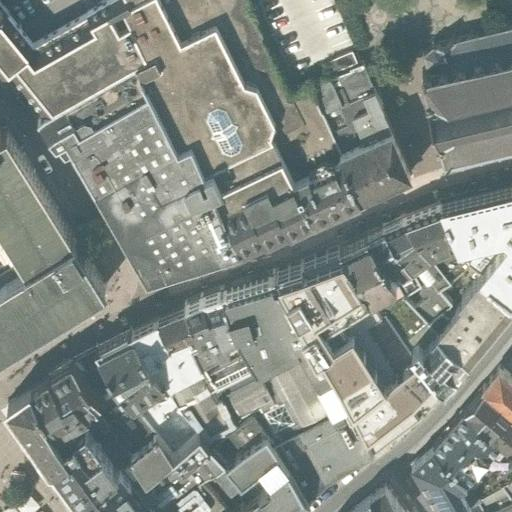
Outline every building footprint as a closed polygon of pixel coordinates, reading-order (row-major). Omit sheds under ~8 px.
[(239,244),(204,166),(192,135),(179,141),(136,58),(150,51),(132,16),(119,23),(106,0),(98,0),(33,39),(24,29),(7,9),(0,14),(0,69),(4,74),(11,68),(44,110),(38,114),(49,129),(65,150),(74,146),(140,265),(150,273),(161,271),(189,261),(239,244)] [(0,0),(7,9),(19,0),(0,0)] [(322,109),(310,84),(291,92),(273,57),(261,32),(263,31),(248,1),(249,0),(106,0),(119,23),(132,16),(150,51),(136,58),(179,141),(192,135),(204,166),(265,136),(268,137),(271,139),(273,141),(289,177),(342,154),(322,109)] [(256,0),(289,77),(330,60),(334,69),(356,59),(355,56),(352,49),(354,48),(335,2),(339,0),(256,0)] [(443,152),(444,158),(451,155),(451,154),(456,153),(461,152),(461,153),(483,147),(511,139),(511,22),(510,23),(509,20),(507,20),(508,24),(491,28),(490,24),(489,25),(489,28),(473,32),(472,29),(470,30),(471,33),(454,37),(453,34),(452,34),(453,38),(434,42),(433,39),(432,39),(432,43),(424,50),(421,49),(421,51),(424,52),(427,62),(424,64),(425,66),(429,63),(436,66),(426,68),(426,67),(421,68),(423,73),(424,72),(428,89),(425,90),(427,97),(428,97),(431,108),(436,130),(438,138),(440,138),(443,152)] [(347,68),(328,75),(340,101),(340,102),(375,87),(363,60),(351,65),(351,66),(347,68)] [(328,75),(310,84),(322,109),(340,101),(328,75)] [(342,154),(360,194),(387,181),(411,171),(385,110),(375,87),(340,102),(340,101),(322,109),(342,154)] [(1,129),(0,129),(0,261),(11,254),(14,259),(0,267),(0,279),(74,234),(61,213),(34,169),(7,126),(1,129)] [(204,166),(239,244),(242,243),(243,246),(266,235),(266,236),(289,225),(289,227),(313,215),(360,194),(342,154),(289,177),(273,141),(271,139),(268,137),(265,136),(204,166)] [(511,181),(499,185),(473,191),(441,198),(458,241),(468,264),(479,271),(511,296),(511,181)] [(424,204),(404,211),(432,252),(458,241),(441,198),(424,204)] [(432,252),(404,211),(395,215),(386,220),(413,265),(432,252)] [(377,225),(371,227),(396,271),(413,265),(386,220),(377,225)] [(396,271),(371,227),(355,235),(342,242),(373,291),(399,277),(396,271)] [(0,347),(106,282),(75,233),(74,234),(0,279),(0,347)] [(458,241),(432,252),(451,277),(468,264),(458,241)] [(323,248),(305,256),(334,311),(373,291),(342,242),(323,248)] [(432,252),(413,265),(427,281),(432,278),(438,287),(416,302),(429,317),(452,302),(442,284),(451,277),(432,252)] [(334,311),(305,256),(276,265),(303,316),(298,319),(317,351),(323,348),(375,442),(444,382),(418,351),(408,336),(387,305),(383,307),(344,330),(334,311)] [(276,265),(254,273),(185,297),(202,333),(195,335),(206,357),(218,378),(238,413),(252,403),(292,389),(329,471),(354,457),(375,442),(323,348),(317,351),(298,319),(303,316),(276,265)] [(399,277),(405,291),(427,281),(413,265),(396,271),(399,277)] [(511,304),(511,296),(479,271),(454,305),(452,302),(429,317),(470,353),(493,326),(511,304)] [(399,277),(373,291),(383,307),(387,305),(408,336),(425,322),(429,317),(416,302),(405,291),(399,277)] [(373,291),(334,311),(344,330),(383,307),(373,291)] [(238,413),(218,378),(206,357),(195,335),(202,333),(185,297),(169,304),(133,322),(167,374),(180,397),(200,421),(210,434),(238,413)] [(429,317),(425,322),(434,330),(418,351),(444,382),(460,365),(470,353),(429,317)] [(134,395),(167,374),(133,322),(117,330),(95,342),(134,395)] [(109,416),(138,397),(134,395),(95,342),(85,346),(73,351),(110,403),(103,407),(109,416)] [(110,403),(73,351),(62,359),(52,366),(65,387),(77,381),(88,401),(95,411),(103,407),(110,403)] [(511,371),(503,364),(484,386),(511,409),(511,371)] [(66,415),(88,401),(77,381),(65,387),(52,366),(42,372),(33,378),(52,415),(64,434),(73,426),(66,415)] [(180,397),(167,374),(134,395),(138,397),(158,425),(174,444),(200,421),(180,397)] [(52,415),(33,378),(6,395),(25,425),(50,461),(72,445),(64,434),(52,415)] [(511,409),(484,386),(465,408),(502,440),(508,445),(511,440),(511,409)] [(282,442),(310,488),(322,477),(329,471),(292,389),(252,403),(282,442)] [(109,416),(103,407),(95,411),(87,416),(122,459),(125,456),(134,451),(131,446),(158,425),(138,397),(109,416)] [(238,413),(210,434),(227,452),(236,463),(244,473),(247,470),(261,486),(286,511),(291,511),(301,502),(312,492),(310,488),(282,442),(252,403),(238,413)] [(465,408),(434,445),(471,477),(502,440),(465,408)] [(72,445),(50,461),(64,480),(76,496),(122,459),(87,416),(73,426),(64,434),(72,445)] [(187,457),(200,472),(213,461),(223,473),(236,463),(227,452),(210,434),(200,421),(174,444),(177,447),(187,457)] [(148,469),(177,447),(174,444),(158,425),(131,446),(134,451),(148,469)] [(413,462),(441,511),(452,511),(479,497),(483,493),(471,477),(434,445),(413,462)] [(122,459),(76,496),(88,511),(148,511),(161,502),(125,456),(122,459)] [(202,509),(223,494),(200,472),(187,457),(171,471),(181,483),(177,487),(202,509)] [(13,467),(11,480),(23,481),(24,468),(13,467)] [(511,478),(503,483),(511,494),(511,478)] [(407,511),(385,483),(346,511),(407,511)] [(479,497),(487,511),(511,511),(511,494),(503,483),(483,493),(479,497)] [(286,511),(261,486),(248,497),(262,511),(286,511)] [(177,487),(161,502),(148,511),(199,511),(202,509),(177,487)] [(262,511),(248,497),(245,493),(230,503),(238,511),(262,511)] [(238,511),(230,503),(223,494),(202,509),(199,511),(238,511)] [(452,511),(487,511),(479,497),(452,511)]
